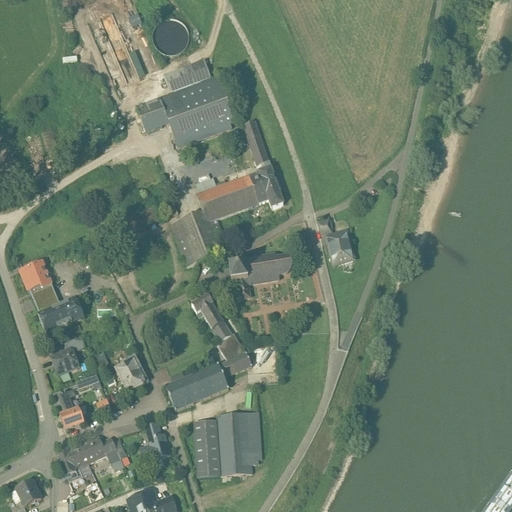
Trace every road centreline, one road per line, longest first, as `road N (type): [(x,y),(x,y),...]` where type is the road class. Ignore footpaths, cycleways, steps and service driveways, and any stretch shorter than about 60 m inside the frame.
road 1 (track): [(265,511),(321,410),(378,258),(440,0)]
road 2 (residential): [(160,404),(139,340),(138,325),(150,311),(208,285),(279,226),(342,210),(406,157)]
road 3 (residential): [(39,456),(48,413),(0,262)]
road 4 (residential): [(160,404),(39,456)]
